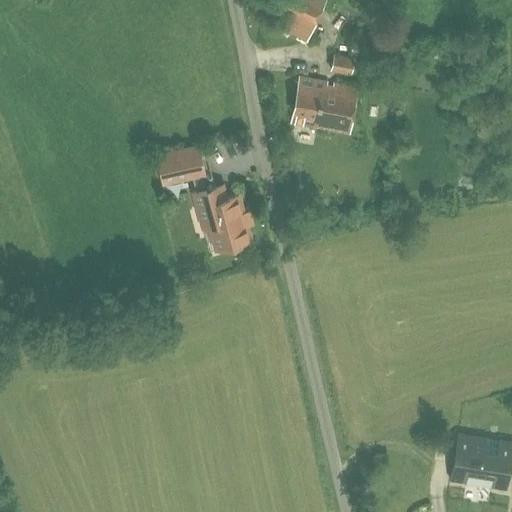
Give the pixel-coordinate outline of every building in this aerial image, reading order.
[(325,0),(285,0),(274,22),(308,38),(325,0)] [(260,71),(299,245),(510,201),(508,24),(507,21),(396,42),(392,51),(389,82),(394,84),(398,82),(401,73),(407,63),(451,56),(458,55),(463,62),(465,76),(467,120),(467,137),(467,171),(466,181),(458,189),(410,198),(406,194),(402,187),(398,177),(396,172),(393,172),(390,173),(388,179),(385,203),(362,206),(311,205),(303,195),(295,182),(269,71),(260,71)] [(351,73),(355,56),(333,51),(330,69),(351,73)] [(299,76),(291,121),(349,131),(357,86),(332,82),(332,87),(326,86),(327,81),(299,76)] [(199,147),(159,155),(164,182),(193,176),(204,174),(199,147)] [(204,174),(193,176),(196,191),(193,191),(202,228),(210,226),(216,249),(252,240),(248,224),(250,224),(247,211),(244,212),(240,193),(226,197),(223,184),(207,188),(204,174)] [(487,436),(457,431),(450,479),(466,481),(491,485),(507,488),(511,458),(511,440),(499,438),(497,451),(485,449),(487,436)]
